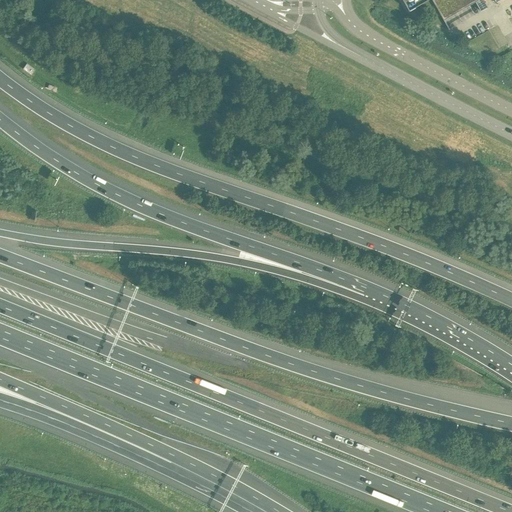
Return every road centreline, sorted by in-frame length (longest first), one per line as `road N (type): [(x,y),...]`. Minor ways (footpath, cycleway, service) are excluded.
road 1 (motorway): [(511,301),(155,165),(92,137),(0,78)]
road 2 (motorway): [(509,511),(0,302)]
road 3 (motorway): [(511,424),(314,372),(0,255)]
road 4 (motorway): [(0,333),(444,511)]
road 5 (motorway): [(366,293),(99,183),(0,118)]
road 6 (motorway): [(366,293),(215,257),(0,232)]
road 7 (motorway): [(0,379),(236,487)]
road 8 (motorway): [(0,400),(185,480),(236,487)]
road 9 (tertiary): [(511,111),(365,35),(344,3)]
road 10 (tertiary): [(331,42),(511,134)]
road 11 (motorway): [(511,370),(366,293)]
